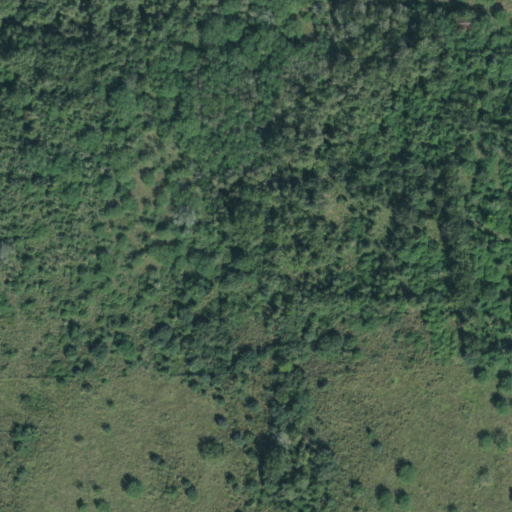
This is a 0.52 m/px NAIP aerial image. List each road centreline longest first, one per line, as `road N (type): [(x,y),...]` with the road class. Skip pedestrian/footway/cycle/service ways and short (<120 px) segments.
road 1 (residential): [(494,511),(460,231),(511,240)]
road 2 (residential): [(359,0),(478,5),(511,15)]
